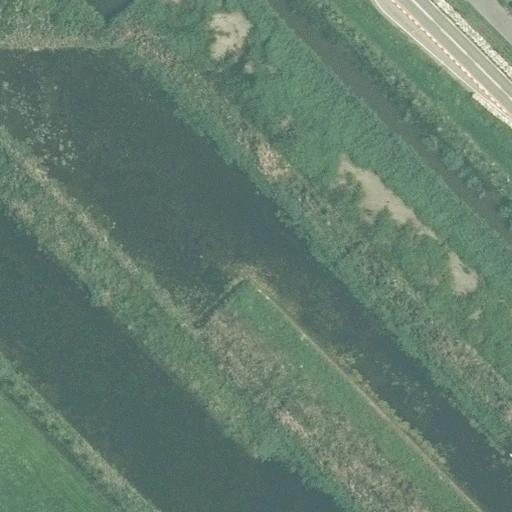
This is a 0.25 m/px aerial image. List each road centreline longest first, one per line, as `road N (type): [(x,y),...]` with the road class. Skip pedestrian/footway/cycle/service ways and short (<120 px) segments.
road 1 (secondary): [(400,0),(511,111)]
road 2 (secondary): [(511,90),(421,0)]
